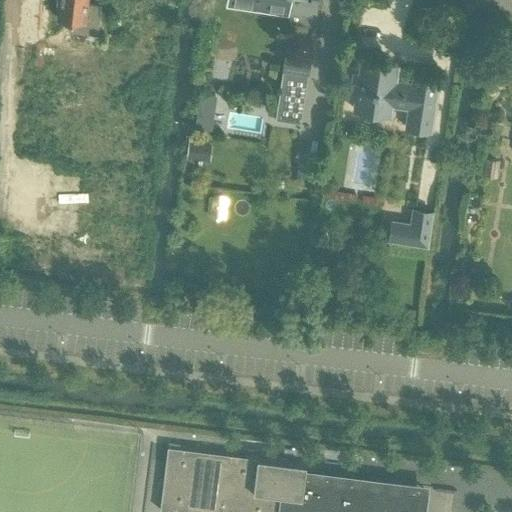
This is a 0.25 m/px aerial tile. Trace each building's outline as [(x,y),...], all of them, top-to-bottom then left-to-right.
[(72,31),(97,34),(100,5),(85,4),(85,0),(56,0),(57,2),(61,3),(59,19),(73,21),(72,31)] [(252,0),(251,7),(268,9),(268,6),(291,10),(290,21),(315,25),(319,2),(308,0),(292,0),(293,1),(287,0),(252,0)] [(26,43),(16,153),(158,167),(167,83),(98,76),(97,92),(73,89),(77,48),(26,43)] [(286,48),(275,119),(301,123),(311,52),(286,48)] [(389,114),(391,105),(409,108),(406,127),(430,130),(438,79),(414,75),(413,82),(395,80),(397,65),(362,59),(359,74),(354,73),(352,83),(351,83),(350,89),(351,89),(350,99),(355,100),(354,109),(389,114)] [(199,92),(194,126),(211,129),(216,95),(199,92)] [(236,127),(264,128),(265,104),(237,103),(236,127)] [(187,157),(203,159),(204,144),(189,142),(187,157)] [(482,174),(497,176),(500,159),(485,157),(482,174)] [(210,214),(222,216),(224,200),(211,198),(210,214)] [(389,239),(426,244),(432,211),(414,208),(411,224),(391,221),(389,239)] [(167,446),(165,462),(159,510),(176,511),(413,511),(411,511),(414,490),(304,476),(306,463),(167,446)]
